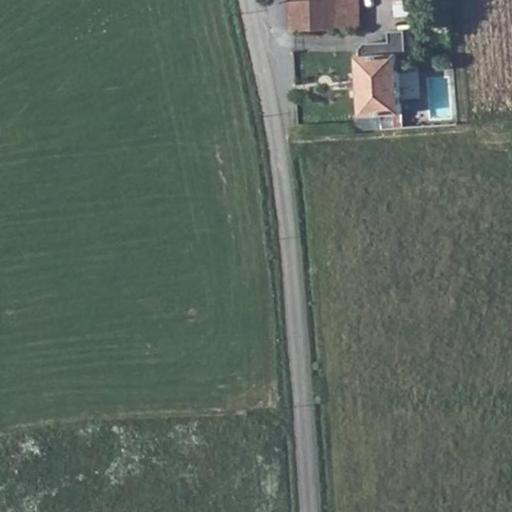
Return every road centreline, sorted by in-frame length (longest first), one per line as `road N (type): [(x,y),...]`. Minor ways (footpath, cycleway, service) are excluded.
road 1 (unclassified): [(254,0),(279,138),(311,511)]
road 2 (track): [(511,406),(302,387)]
